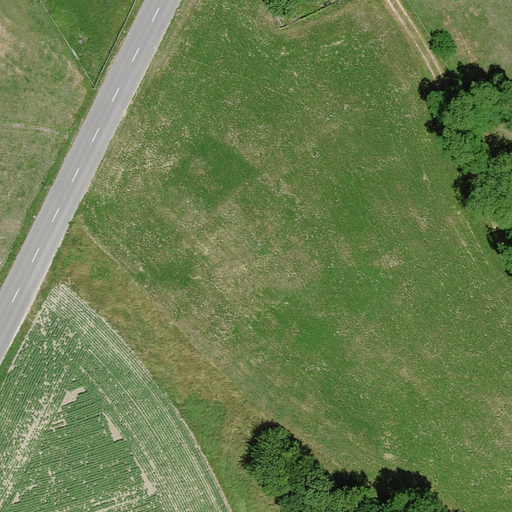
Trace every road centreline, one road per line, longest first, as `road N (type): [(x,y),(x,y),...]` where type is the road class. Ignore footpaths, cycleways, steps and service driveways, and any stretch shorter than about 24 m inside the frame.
road 1 (tertiary): [(164,0),(0,336)]
road 2 (track): [(391,0),(436,70),(466,161),(511,241)]
